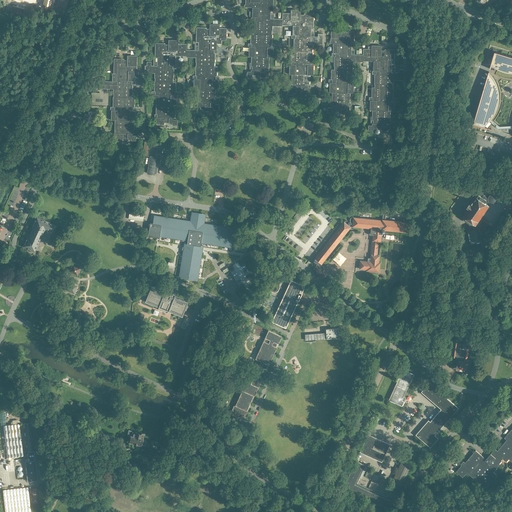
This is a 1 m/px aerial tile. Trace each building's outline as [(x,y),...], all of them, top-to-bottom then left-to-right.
[(251,57),(251,63),(250,63),(250,70),(251,70),(251,72),(247,72),(247,77),(252,77),(252,75),(256,75),(256,74),(260,74),(260,75),(260,77),(265,77),(265,75),(269,76),(269,70),(267,70),(268,67),(269,67),(269,57),(273,57),(273,52),(273,48),(272,48),(271,48),(271,44),(272,44),(272,34),(272,31),(272,26),(282,26),(282,25),(293,25),(292,31),(293,35),(292,35),(291,38),(294,38),(294,48),(294,52),(291,52),(291,62),(292,62),(292,65),(291,65),(289,65),(289,69),(289,75),(292,75),(291,84),(292,84),(292,88),(291,88),(291,90),(287,90),(287,94),(292,95),(292,93),(296,93),(296,92),(301,92),(301,93),(301,95),(305,95),(305,93),(309,93),(309,88),(308,88),(308,85),(309,85),(309,75),(313,75),(314,69),(313,69),(313,66),(312,66),(312,65),(311,65),(311,62),(312,62),(312,52),(312,49),(313,49),(313,44),(323,44),(323,43),(323,37),(323,34),(318,34),(318,37),(314,37),(311,37),(311,29),(313,29),(314,14),(304,14),(304,15),(304,20),(300,20),(300,15),(300,14),(297,13),(298,10),(291,10),(291,13),(282,13),(282,19),(274,19),(270,19),(271,10),(273,11),(273,0),(263,0),(263,3),(260,2),(259,0),(245,0),(245,7),(252,8),(252,13),(252,17),(253,17),(255,17),(254,21),(253,31),(254,31),(253,34),(251,34),(250,44),(252,44),(252,47),(251,47),(249,47),(249,51),(249,57),(251,57)] [(12,3),(10,10),(28,14),(29,8),(12,3)] [(215,56),(215,53),(214,53),(214,50),(217,50),(217,47),(217,44),(222,44),(222,40),(225,40),(225,37),(226,37),(227,28),(219,28),(219,25),(212,24),(212,28),(210,28),(210,29),(210,34),(206,34),(206,29),(206,28),(196,28),(196,42),(199,43),(199,50),(195,50),(186,50),(187,44),(178,44),(178,40),(172,40),(172,43),(168,43),(168,45),(168,50),(165,50),(165,45),(165,43),(155,43),(155,58),(157,58),(157,66),(154,66),(151,66),(151,62),(147,62),(147,66),(145,66),(145,73),(154,73),(154,79),(155,79),(155,82),(154,82),(154,91),(155,91),(155,95),(154,95),(152,95),(152,99),(152,105),(156,105),(156,114),(157,114),(157,118),(156,118),(156,123),(159,123),(159,125),(164,125),(164,123),(164,122),(169,122),(169,123),(172,123),(172,125),(177,125),(177,120),(174,120),(174,118),(173,118),(173,114),(174,114),(174,111),(174,105),(177,105),(177,100),(177,95),(175,95),(174,95),(174,92),(175,92),(175,82),(173,82),(173,79),(173,69),(173,65),(174,65),(176,65),(176,61),(176,56),(186,56),(186,58),(196,58),(196,62),(196,66),(195,76),(197,76),(197,79),(195,79),(194,79),(194,83),(194,89),(198,89),(197,98),(198,98),(198,102),(197,102),(197,107),(200,107),(200,109),(205,109),(205,106),(210,106),(210,107),(213,107),(213,110),(219,110),(219,105),(215,105),(215,103),(214,103),(214,99),(215,99),(215,89),(218,89),(218,84),(216,84),(216,80),(215,80),(215,76),(217,76),(217,73),(217,67),(214,67),(214,63),(215,63),(215,56)] [(349,111),(350,109),(350,106),(348,106),(349,103),(350,93),(353,93),(354,87),(354,83),(352,83),(351,83),(351,80),(353,80),(353,70),(352,70),(353,67),(353,62),(363,62),(363,61),(373,61),(373,67),(373,71),(374,71),(376,71),(376,74),(374,74),(374,84),(375,84),(374,88),(372,87),(371,97),(373,97),(372,101),(371,101),(370,101),(370,105),(370,110),(372,110),(372,117),(371,117),(371,123),(372,123),(372,125),(368,125),(368,130),(373,131),(373,128),(377,129),(377,127),(381,128),(381,129),(381,131),(386,131),(386,129),(390,129),(390,124),(389,124),(389,121),(390,121),(390,111),(394,111),(394,106),(394,101),(393,101),(393,102),(392,102),(392,98),(393,98),(393,88),(393,85),(394,80),(403,80),(403,73),(403,70),(398,70),(398,73),(395,73),(391,72),(392,64),(394,64),(394,50),(385,50),(385,51),(384,56),(381,56),(381,51),(381,50),(381,46),(378,46),(372,46),(372,47),(372,49),(368,49),(363,49),(363,50),(363,55),(356,55),(355,55),(351,55),(351,46),(353,46),(354,32),(344,31),(344,33),(344,38),(341,38),(341,33),(341,31),(341,28),(338,28),(331,28),(331,32),(331,43),(333,43),(333,49),(333,53),(334,53),(335,53),(335,57),(334,57),(332,57),(331,56),(331,62),(334,62),(334,66),(335,66),(335,70),(332,70),(331,79),(332,79),(332,83),(330,83),(330,87),(330,93),(332,93),(332,99),(331,99),(330,105),(332,106),(332,108),(328,107),(328,113),(333,113),(333,111),(336,111),(341,111),(341,113),(346,113),(346,111),(349,111)] [(511,56),(495,52),(493,57),(492,57),(489,64),(490,64),(491,64),(490,69),(491,65),(495,67),(500,70),(504,71),(509,72),(511,71),(511,56)] [(127,59),(127,60),(127,66),(123,66),(124,60),(124,59),(114,59),(114,73),(114,74),(116,74),(116,82),(112,82),(105,81),(106,78),(101,78),(101,84),(99,83),(99,89),(114,89),(113,94),(114,94),(114,97),(113,97),(113,107),(114,107),(114,110),(113,110),(112,110),(111,114),(111,120),(115,120),(115,127),(114,130),(116,130),(115,133),(114,133),(114,138),(118,138),(118,140),(123,140),(123,138),(123,137),(127,137),(127,139),(131,139),(131,141),(136,141),(136,136),(132,136),(132,134),(131,134),(131,130),(132,130),(133,127),(133,121),(135,121),(136,115),(136,111),(134,111),(133,111),(133,108),(134,108),(135,98),(132,98),(132,94),(133,85),(131,85),(132,81),(133,81),(134,81),(134,77),(134,71),(137,71),(138,71),(138,69),(137,69),(137,61),(137,56),(130,56),(130,59),(127,59)] [(485,83),(484,87),(483,90),(481,97),(477,110),(473,124),(482,126),(489,120),(487,118),(488,117),(490,119),(491,118),(494,114),(496,110),(497,105),(498,100),(498,95),(498,91),(496,86),(494,81),(492,77),(488,84),(489,85),(489,86),(490,87),(488,87),(485,86),(486,83),(485,83)] [(152,142),(147,174),(154,175),(155,174),(156,174),(158,166),(160,166),(161,157),(157,157),(159,144),(152,142)] [(475,146),(469,145),(467,154),(472,156),(475,146)] [(469,206),(463,215),(464,215),(463,215),(465,217),(464,219),(470,223),(469,226),(468,229),(468,231),(470,243),(478,241),(476,230),(474,230),(474,227),(476,224),(493,236),(497,229),(481,218),(485,212),(485,211),(489,205),(488,205),(489,203),(492,204),(495,204),(497,202),(497,200),(497,197),(495,195),(492,194),(490,195),(488,198),(488,201),(478,194),(473,202),(470,200),(468,203),(470,205),(469,206)] [(201,260),(201,256),(203,248),(203,246),(200,246),(201,243),(230,248),(234,228),(204,223),(206,214),(192,212),(190,221),(155,215),(154,224),(150,223),(149,230),(148,236),(159,238),(159,236),(187,241),(187,244),(185,244),(179,277),(197,280),(200,264),(201,260)] [(31,232),(41,236),(45,228),(54,232),(57,226),(37,217),(32,227),(33,227),(31,232)] [(378,263),(380,241),(381,234),(382,234),(382,232),(386,233),(386,229),(409,232),(410,222),(385,220),(385,218),(383,217),(382,220),(375,220),(375,219),(365,218),(363,218),(353,217),(352,217),(351,218),(350,219),(350,220),(350,222),(349,222),(348,221),(347,220),(346,220),(345,221),(344,222),(334,234),(333,235),(315,258),(315,259),(313,261),(317,264),(313,269),(316,271),(321,264),(321,263),(339,241),(341,239),(341,238),(349,228),(350,229),(351,229),(352,229),(353,228),(354,227),(354,226),(362,227),(362,228),(365,228),(365,227),(371,228),(370,233),(369,233),(369,235),(373,235),(370,258),(368,258),(368,261),(360,260),(360,268),(367,269),(367,270),(379,271),(379,263),(378,263)] [(41,236),(31,232),(29,237),(28,236),(23,246),(34,251),(41,236)] [(81,268),(73,264),(69,271),(77,276),(81,268)] [(61,279),(58,287),(74,294),(78,286),(61,279)] [(272,321),(271,322),(272,322),(272,323),(272,322),(277,324),(277,325),(277,324),(280,326),(279,326),(280,326),(284,328),(285,328),(286,327),(287,325),(288,322),(289,322),(289,321),(290,318),(290,319),(290,318),(291,315),(292,315),(293,312),(294,310),(295,307),(296,307),(295,307),(297,304),(297,302),(298,302),(298,300),(298,301),(299,300),(298,300),(299,298),(300,298),(301,296),(302,293),(302,292),(303,292),(302,291),(304,288),(304,287),(305,287),(304,287),(305,286),(304,286),(304,285),(304,286),(302,285),(301,284),(301,285),(300,284),(299,284),(299,283),(299,284),(298,283),(296,283),(297,282),(296,282),(295,282),(293,281),(293,280),(293,281),(292,280),(291,280),(290,281),(289,282),(289,283),(288,286),(287,286),(288,286),(287,287),(286,290),(285,290),(286,291),(285,292),(285,291),(285,292),(284,294),(284,293),(284,294),(284,295),(283,295),(284,295),(283,297),(282,297),(283,297),(281,300),(281,301),(280,304),(279,304),(280,304),(279,305),(277,308),(277,309),(276,312),(275,313),(275,314),(274,315),(273,318),(273,319),(272,321),(271,321),(272,321)] [(182,317),(188,302),(175,297),(176,294),(166,291),(165,293),(151,287),(145,302),(159,307),(158,310),(168,313),(169,311),(182,317)] [(258,305),(263,307),(267,298),(263,296),(258,305)] [(338,338),(338,328),(325,329),(326,333),(305,334),(305,340),(338,338)] [(268,365),(269,365),(277,347),(276,347),(277,344),(278,344),(282,336),(268,330),(265,338),(266,338),(264,342),(263,341),(255,359),(261,362),(251,384),(245,381),(241,390),(242,391),(239,396),(238,400),(235,405),(234,405),(230,414),(243,420),(248,411),(247,410),(249,405),(251,401),(253,396),(254,396),(266,370),(265,369),(266,368),(268,365)] [(247,335),(242,333),(238,342),(243,344),(247,335)] [(475,361),(472,360),(467,359),(468,359),(469,350),(470,350),(471,345),(469,342),(464,341),(464,342),(455,340),(452,357),(460,358),(459,360),(458,364),(457,369),(464,370),(464,372),(470,373),(471,366),(474,367),(475,361)] [(402,400),(404,396),(414,374),(403,369),(389,400),(402,406),(404,401),(402,400)] [(428,420),(415,435),(416,435),(426,444),(430,448),(438,438),(434,435),(457,409),(458,408),(429,383),(427,385),(425,384),(419,390),(421,391),(421,392),(441,409),(430,422),(428,420)] [(276,416),(261,417),(262,438),(265,438),(266,443),(277,442),(275,422),(276,422),(276,416)] [(11,425),(3,426),(7,458),(23,456),(20,424),(20,422),(18,420),(13,420),(11,423),(11,425)] [(31,422),(24,423),(27,452),(29,461),(25,461),(28,481),(38,480),(35,460),(34,451),(31,422)] [(462,465),(457,471),(457,472),(463,477),(467,472),(486,488),(487,488),(497,476),(497,475),(493,472),(500,464),(499,464),(502,460),(501,460),(502,458),(506,462),(509,459),(511,461),(511,428),(505,438),(507,440),(497,451),(495,449),(494,449),(491,454),(485,460),(484,459),(485,458),(476,450),(465,463),(464,462),(463,462),(461,464),(462,465)] [(133,432),(133,431),(128,430),(127,436),(130,437),(128,442),(142,446),(142,445),(146,446),(146,445),(148,445),(148,443),(148,442),(146,441),(146,440),(143,439),(144,438),(143,438),(145,433),(138,431),(138,433),(135,432),(134,431),(133,432)] [(368,434),(360,452),(382,462),(390,444),(368,434)] [(305,450),(289,450),(289,459),(291,458),(291,467),(299,467),(299,466),(305,466),(305,450)] [(363,465),(355,461),(343,489),(390,510),(396,498),(391,496),(389,500),(354,484),(363,465)] [(398,487),(400,488),(401,488),(411,465),(401,461),(391,483),(398,487)] [(216,490),(219,485),(205,480),(197,499),(214,506),(220,492),(216,490)] [(30,511),(28,487),(3,490),(5,511),(30,511)] [(37,488),(30,489),(31,503),(39,502),(37,488)] [(50,502),(44,511),(49,511),(53,505),(50,502)]
